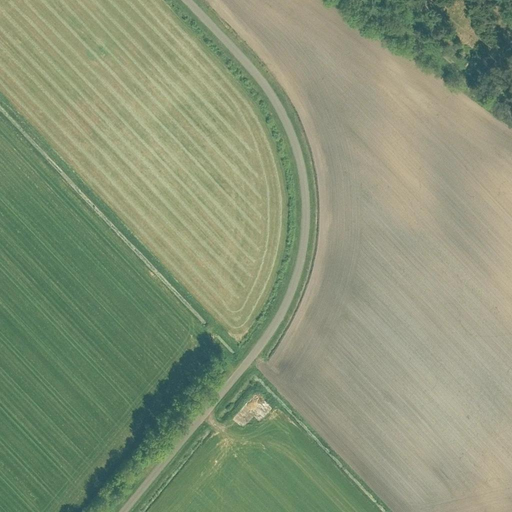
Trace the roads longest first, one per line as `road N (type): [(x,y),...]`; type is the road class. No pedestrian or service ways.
road 1 (unclassified): [(121,511),(278,316),(297,271),(305,220),(299,159),(282,113),(187,0)]
road 2 (track): [(511,121),(478,100),(430,45),(349,0)]
